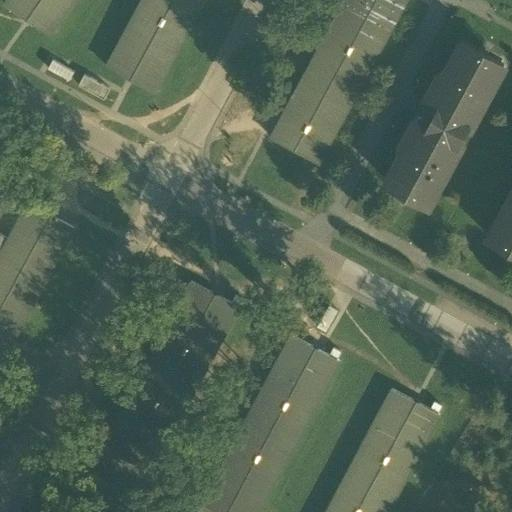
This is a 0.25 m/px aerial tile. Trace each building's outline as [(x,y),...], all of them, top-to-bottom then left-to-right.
[(6,0),(4,4),(48,35),(72,0),(6,0)] [(142,0),(106,67),(154,92),(203,0),(142,0)] [(344,0),(271,137),(319,163),(406,0),(344,0)] [(461,23),(371,192),(418,217),(509,49),(461,23)] [(117,109),(137,118),(147,95),(127,86),(117,109)] [(83,170),(55,155),(41,180),(69,195),(83,170)] [(511,169),(471,246),(511,267),(511,169)] [(0,215),(16,186),(0,177),(0,324),(15,333),(72,227),(28,204),(9,239),(0,234),(0,215)] [(191,281),(101,449),(148,475),(239,307),(191,281)] [(292,336),(201,504),(216,511),(257,511),(339,361),(292,336)] [(393,388),(326,511),(387,511),(440,414),(393,388)]
